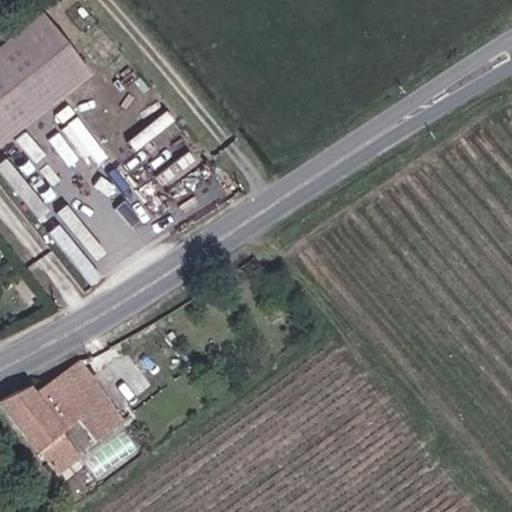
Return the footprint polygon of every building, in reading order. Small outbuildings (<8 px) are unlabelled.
[(2,23),(0,24),(0,143),(87,74),(40,16),(13,36),(2,23)] [(81,359),(78,360),(88,375),(94,371),(86,359),(83,361),(81,359)] [(78,360),(45,384),(94,444),(122,422),(88,375),(78,360)] [(78,456),(94,444),(45,384),(30,393),(25,387),(0,399),(0,408),(46,466),(70,447),(78,456)] [(70,447),(46,466),(54,475),(78,456),(70,447)]
